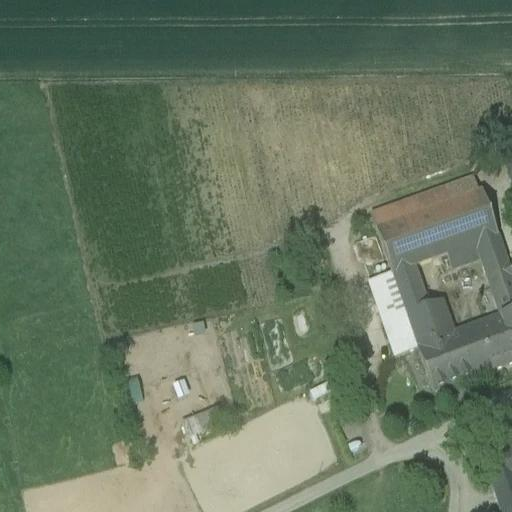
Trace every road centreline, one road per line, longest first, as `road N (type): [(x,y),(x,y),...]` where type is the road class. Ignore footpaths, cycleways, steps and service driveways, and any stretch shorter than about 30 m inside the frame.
road 1 (track): [(277,511),(387,457),(466,442)]
road 2 (unclassified): [(457,511),(466,442),(511,409)]
